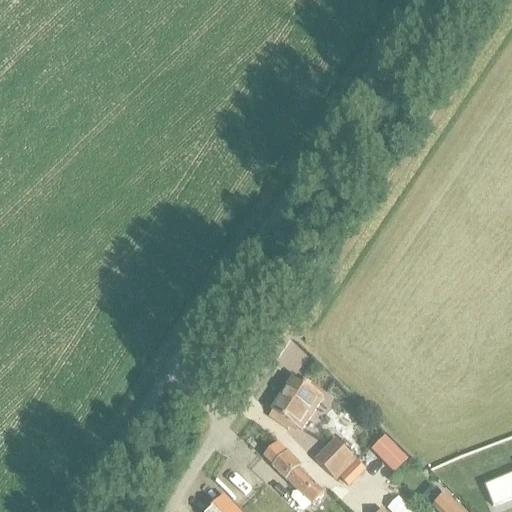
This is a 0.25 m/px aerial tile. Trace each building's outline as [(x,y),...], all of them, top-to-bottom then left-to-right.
[(298,431),(301,433),(324,399),(294,380),(269,419),(288,432),(290,430),(296,434),(298,431)] [(323,422),(315,434),(326,441),(334,429),(323,422)] [(399,472),(413,457),(388,433),(374,448),(399,472)] [(318,464),(336,481),(356,460),(337,443),(318,464)] [(277,445),(264,458),(275,469),(273,471),(311,509),(323,497),(298,472),(301,469),(277,445)] [(390,467),(376,472),(380,483),(394,478),(390,467)] [(460,511),(456,507),(455,508),(446,498),(433,510),(435,511),(460,511)]
